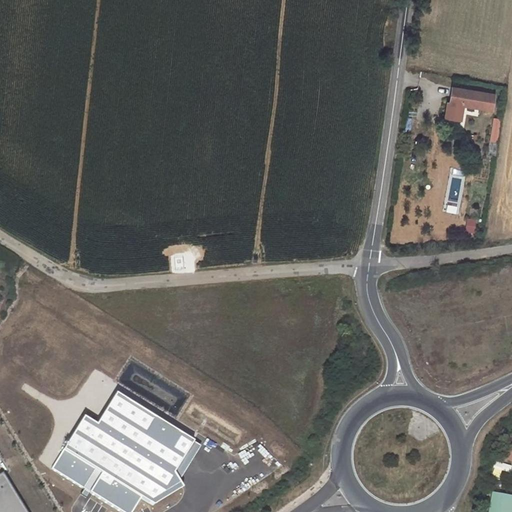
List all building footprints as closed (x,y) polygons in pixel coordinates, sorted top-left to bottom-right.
[(450,103),(492,110),(495,95),(452,88),(450,103)] [(497,143),(500,119),(492,118),(489,142),(497,143)] [(196,440),(117,392),(98,423),(86,415),(52,469),(122,511),(132,511),(142,498),(155,506),(186,486),(177,471),(196,440)] [(502,458),(511,463),(511,444),(510,443),(502,458)] [(491,477),(498,478),(500,471),(509,473),(510,466),(494,462),(491,477)] [(28,511),(5,473),(0,475),(0,511),(28,511)] [(511,511),(511,495),(491,492),(487,511),(511,511)]
